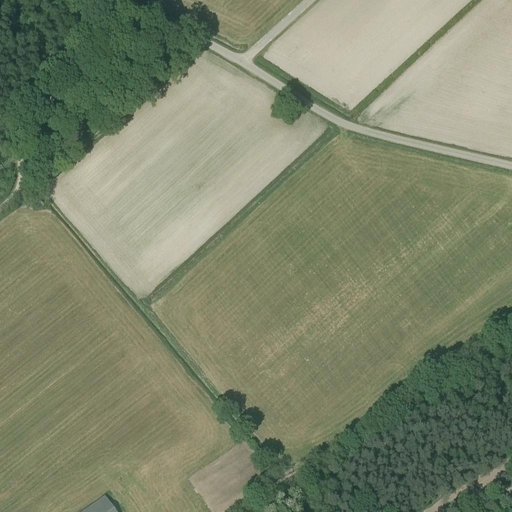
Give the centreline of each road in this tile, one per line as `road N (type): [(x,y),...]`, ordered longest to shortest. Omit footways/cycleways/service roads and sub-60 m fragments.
road 1 (unclassified): [(511,169),(346,129),(223,51),(120,8)]
road 2 (track): [(239,511),(511,333)]
road 3 (unclassified): [(0,205),(21,182),(23,136),(34,114),(120,8)]
